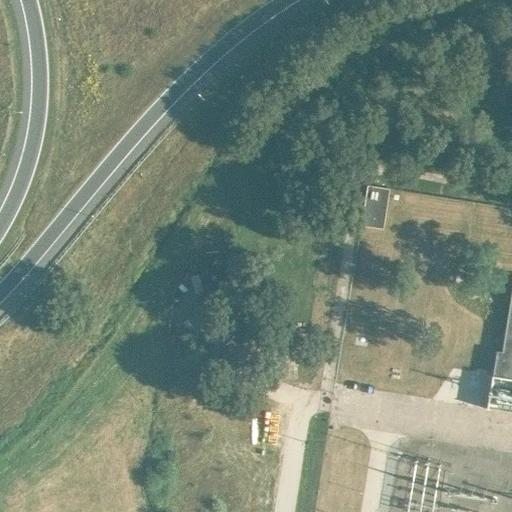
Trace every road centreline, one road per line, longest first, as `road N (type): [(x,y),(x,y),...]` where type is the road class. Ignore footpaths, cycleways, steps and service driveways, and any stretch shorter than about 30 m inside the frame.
road 1 (motorway): [(0,295),(168,101),(290,0)]
road 2 (motorway): [(28,0),(39,66),(37,125),(0,227)]
